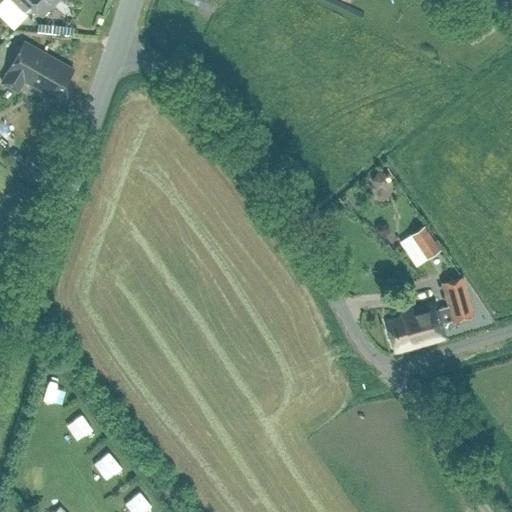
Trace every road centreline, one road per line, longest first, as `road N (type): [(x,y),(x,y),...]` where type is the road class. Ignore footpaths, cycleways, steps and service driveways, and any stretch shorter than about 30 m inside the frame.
road 1 (unclassified): [(113,50),(158,72),(210,125),(282,215),(373,355),(410,360),(511,328)]
road 2 (tertiary): [(0,389),(113,50)]
